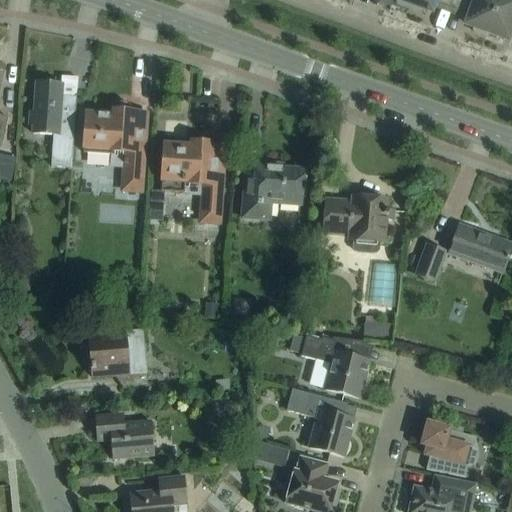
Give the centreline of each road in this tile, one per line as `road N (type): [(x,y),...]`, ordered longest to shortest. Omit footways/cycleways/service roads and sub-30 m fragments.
road 1 (tertiary): [(511,141),(196,30)]
road 2 (residential): [(511,81),(285,0)]
road 3 (residential): [(370,511),(404,398),(431,389),(511,410)]
road 4 (unclassified): [(0,384),(61,511)]
